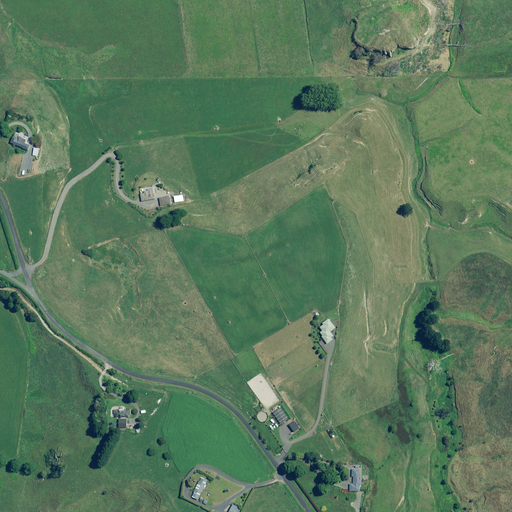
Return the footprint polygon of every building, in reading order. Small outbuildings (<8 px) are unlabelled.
[(11,143),(24,148),(26,143),(25,143),(27,139),(20,136),(20,135),(15,133),(11,143)] [(155,197),(156,197),(155,193),(154,194),(154,189),(148,190),(148,191),(144,192),(145,193),(141,194),(142,201),(155,199),(155,197)] [(171,204),(170,196),(160,198),(161,206),(171,204)] [(336,328),(329,319),(323,323),(324,325),(321,327),(323,331),(321,333),(323,336),(322,337),(328,344),(333,340),(332,338),(334,336),(331,332),(336,328)] [(289,418),(281,408),(274,413),(281,424),(289,418)] [(126,410),(126,409),(121,409),(121,410),(115,410),(114,414),(116,414),(116,418),(119,418),(119,423),(126,423),(126,418),(130,418),(130,414),(131,414),(131,410),(126,410)] [(361,470),(353,469),(352,477),(354,477),(354,484),(351,484),(350,491),(360,492),(360,486),(361,486),(362,475),(360,475),(361,470)] [(208,481),(201,477),(199,481),(200,481),(194,492),(196,493),(193,497),(198,500),(208,481)]
